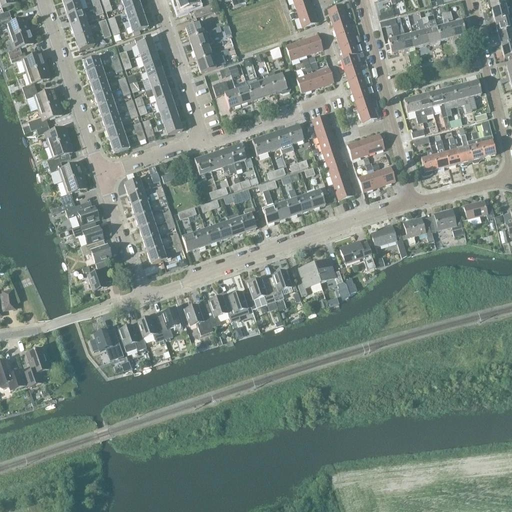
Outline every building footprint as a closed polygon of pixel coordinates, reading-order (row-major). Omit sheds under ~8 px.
[(14,0),(0,0),(0,9),(0,10),(16,5),(14,0)] [(94,0),(91,1),(94,9),(100,7),(98,0),(94,0)] [(120,0),(124,11),(139,6),(137,0),(120,0)] [(191,8),(195,20),(218,12),(214,0),(196,6),(193,0),(174,0),(179,13),(191,8)] [(292,0),(297,13),(311,9),(308,0),(292,0)] [(505,6),(503,0),(488,0),(490,3),(488,3),(488,4),(489,9),(490,9),(491,9),(491,10),(505,6)] [(64,6),(68,18),(82,13),(79,1),(64,6)] [(109,4),(103,6),(105,13),(111,11),(109,4)] [(124,11),(128,22),(143,17),(139,6),(124,11)] [(327,11),(332,28),(347,23),(342,6),(327,11)] [(491,10),(494,22),(511,17),(511,12),(507,14),(505,6),(491,10)] [(100,7),(94,9),(97,16),(103,14),(100,7)] [(311,9),(297,13),(302,29),(316,25),(311,9)] [(394,17),(393,11),(378,14),(380,21),(394,17)] [(9,13),(0,16),(0,22),(11,19),(9,13)] [(68,18),(71,29),(86,24),(82,13),(68,18)] [(445,27),(437,29),(440,43),(453,39),(449,26),(448,22),(446,14),(442,15),(445,27)] [(143,17),(128,22),(132,34),(147,29),(143,17)] [(498,34),(511,31),(511,30),(511,17),(494,22),(498,34)] [(0,28),(0,29),(1,28),(4,35),(8,33),(10,39),(30,33),(28,25),(27,26),(25,20),(13,24),(11,19),(0,22),(0,28)] [(111,29),(117,27),(114,19),(108,21),(111,29)] [(400,19),(395,20),(396,25),(403,52),(416,49),(412,35),(404,37),(400,19)] [(426,19),(421,20),(428,46),(433,45),(435,47),(439,46),(440,43),(437,29),(430,31),(426,19)] [(420,33),(412,35),(416,49),(428,46),(421,20),(417,21),(420,33)] [(99,24),(102,32),(108,30),(105,22),(99,24)] [(200,23),(185,28),(189,40),(203,35),(200,23)] [(332,28),(337,44),(352,39),(347,23),(332,28)] [(454,25),(449,26),(453,39),(465,36),(462,23),(454,25)] [(71,29),(75,41),(90,36),(86,24),(71,29)] [(394,40),(388,42),(391,55),(403,52),(396,25),(391,27),(394,40)] [(117,27),(111,29),(113,36),(119,34),(117,27)] [(108,30),(102,32),(104,39),(110,37),(108,30)] [(511,44),(511,33),(511,31),(498,34),(501,47),(511,44)] [(14,52),(7,55),(9,60),(21,56),(19,51),(33,46),(32,40),(33,40),(30,33),(10,39),(14,52)] [(203,35),(189,40),(193,51),(207,46),(212,45),(209,36),(208,33),(203,35)] [(90,36),(75,41),(79,52),(94,47),(90,36)] [(317,37),(301,43),(306,57),(322,52),(317,37)] [(140,57),(154,52),(151,41),(144,43),(143,38),(134,41),(140,57)] [(343,60),(355,56),(358,55),(352,39),(337,44),(343,60)] [(306,57),(301,43),(285,48),(290,63),(306,57)] [(511,44),(501,47),(504,59),(511,57),(511,44)] [(207,46),(193,51),(196,63),(211,58),(216,56),(215,54),(214,52),(210,54),(207,46)] [(270,61),(280,58),(277,49),(267,52),(270,61)] [(144,69),(158,64),(154,52),(140,57),(143,68),(144,69)] [(122,63),(128,61),(125,53),(119,55),(122,63)] [(21,56),(9,60),(11,66),(21,62),(25,75),(46,67),(44,60),(42,60),(41,56),(26,61),(24,55),(21,56)] [(113,66),(119,64),(117,56),(110,58),(113,66)] [(211,58),(196,63),(200,74),(215,69),(213,64),(218,62),(223,61),(222,57),(217,59),(216,56),(211,58)] [(341,61),(346,76),(361,72),(355,56),(343,60),(341,61)] [(98,59),(83,64),(86,75),(102,70),(98,59)] [(128,61),(122,63),(125,71),(131,69),(128,61)] [(119,64),(113,66),(116,74),(122,72),(119,64)] [(158,64),(144,69),(143,68),(140,70),(141,75),(145,74),(147,80),(162,75),(164,74),(164,73),(163,69),(162,68),(160,69),(158,64)] [(30,87),(22,90),(24,95),(36,92),(34,86),(49,81),(47,76),(49,75),(46,67),(25,75),(30,87)] [(238,73),(236,68),(229,70),(231,76),(238,73)] [(102,70),(86,75),(90,87),(105,81),(102,70)] [(328,70),(312,75),(317,90),(333,85),(328,70)] [(346,76),(352,93),(366,88),(361,72),(346,76)] [(274,73),(269,75),(275,95),(280,93),(280,95),(282,96),(289,93),(290,92),(287,84),(286,83),(284,83),(282,75),(275,77),(274,73)] [(147,80),(151,91),(151,92),(166,87),(162,75),(147,80)] [(259,83),(264,99),(275,95),(269,75),(262,77),(264,81),(259,83)] [(317,90),(312,75),(296,80),(301,95),(317,90)] [(130,86),(136,84),(133,76),(127,78),(130,86)] [(121,89),(127,87),(124,79),(118,81),(121,89)] [(264,99),(259,83),(258,83),(257,80),(246,83),(247,87),(252,103),(264,99)] [(105,81),(90,87),(94,98),(109,93),(105,81)] [(241,106),(236,91),(229,93),(226,82),(212,87),(216,99),(225,96),(229,110),(241,106)] [(478,83),(465,86),(469,99),(481,96),(478,83)] [(138,91),(136,84),(130,86),(132,93),(138,91)] [(465,86),(453,89),(457,103),(464,101),(467,112),(472,111),(470,104),(469,99),(465,86)] [(127,87),(121,89),(123,97),(130,94),(127,87)] [(147,100),(153,98),(155,103),(170,98),(170,97),(171,97),(172,96),(171,92),(169,91),(168,92),(166,87),(151,92),(151,91),(144,93),(147,100)] [(252,103),(247,87),(236,91),(241,106),(252,103)] [(352,93),(357,109),(371,104),(366,88),(352,93)] [(453,89),(441,92),(446,112),(458,108),(457,103),(453,89)] [(36,92),(24,95),(26,101),(33,98),(38,111),(59,104),(56,96),(55,97),(53,92),(37,97),(36,92)] [(441,92),(428,95),(432,109),(439,108),(442,120),(443,120),(447,119),(447,118),(446,112),(441,92)] [(109,93),(94,98),(98,109),(113,104),(109,93)] [(428,95),(416,99),(423,124),(427,123),(424,111),(432,109),(428,95)] [(155,103),(159,115),(174,110),(170,98),(155,103)] [(135,101),(138,109),(143,107),(141,99),(135,101)] [(416,99),(403,102),(407,115),(415,113),(418,126),(423,124),(416,99)] [(128,112),(135,110),(132,102),(126,104),(128,112)] [(41,121),(28,125),(31,134),(36,132),(48,128),(46,122),(62,117),(60,112),(61,112),(59,104),(38,111),(41,121)] [(113,104),(98,109),(102,121),(117,116),(113,104)] [(371,104),(357,109),(362,125),(377,120),(371,104)] [(138,109),(140,117),(146,115),(143,107),(138,109)] [(135,110),(128,112),(131,120),(137,117),(135,110)] [(174,110),(159,115),(155,116),(156,121),(161,120),(163,125),(163,126),(178,121),(174,110)] [(475,118),(476,123),(487,120),(486,115),(475,118)] [(117,116),(102,121),(106,132),(121,127),(117,116)] [(311,122),(317,138),(332,133),(326,117),(311,122)] [(158,133),(164,130),(167,138),(182,133),(178,121),(163,126),(163,125),(156,127),(158,133)] [(462,127),(460,121),(452,123),(453,129),(462,127)] [(145,132),(151,130),(148,122),(143,124),(145,132)] [(485,139),(479,140),(484,160),(496,157),(492,143),(493,143),(488,123),(481,125),(485,139)] [(136,134),(142,132),(140,125),(133,127),(136,134)] [(121,127),(106,132),(109,144),(125,139),(121,127)] [(298,127),(286,131),(291,146),(303,142),(298,127)] [(48,128),(36,132),(38,138),(44,136),(48,148),(69,141),(66,134),(65,134),(63,129),(50,134),(48,128)] [(151,130),(145,132),(149,144),(155,142),(151,130)] [(286,131),(275,135),(280,150),(282,156),(293,152),(291,146),(286,131)] [(411,134),(412,139),(424,136),(423,131),(411,134)] [(142,132),(136,134),(139,142),(145,140),(142,132)] [(317,138),(322,154),(337,149),(332,133),(317,138)] [(473,142),(467,144),(468,148),(472,163),(472,164),(474,165),(478,164),(479,163),(479,161),(484,160),(479,140),(478,141),(477,133),(471,135),(473,142)] [(275,135),(263,139),(268,154),(280,150),(275,135)] [(380,136),(363,142),(368,156),(385,151),(380,136)] [(456,151),(460,166),(461,167),(462,168),(467,167),(468,166),(467,164),(472,163),(468,148),(467,144),(465,136),(460,138),(463,149),(456,151)] [(125,139),(109,144),(113,155),(128,150),(125,139)] [(263,139),(251,143),(256,158),(268,154),(263,139)] [(445,154),(444,154),(448,169),(460,166),(456,151),(453,139),(449,141),(450,147),(449,147),(450,152),(445,154)] [(53,161),(46,163),(48,168),(60,164),(58,159),(72,154),(70,149),(71,148),(69,141),(48,148),(53,161)] [(368,156),(363,142),(347,147),(352,162),(368,156)] [(440,155),(432,157),(436,171),(436,172),(448,169),(444,154),(445,154),(442,142),(437,144),(440,155)] [(236,173),(242,171),(239,164),(244,163),(247,170),(252,168),(248,154),(243,156),(240,147),(228,150),(234,166),(236,173)] [(322,154),(328,171),(342,166),(337,149),(322,154)] [(228,172),(227,168),(234,166),(228,150),(217,154),(222,169),(223,174),(228,172)] [(420,170),(422,177),(423,178),(431,176),(432,175),(431,173),(436,172),(436,171),(432,157),(431,152),(427,153),(428,159),(421,161),(423,169),(420,170)] [(217,154),(205,158),(210,173),(222,169),(217,154)] [(210,173),(205,158),(194,162),(197,171),(191,173),(195,185),(205,181),(204,176),(210,173)] [(298,165),(300,171),(307,169),(305,163),(298,165)] [(60,164),(48,168),(50,174),(58,171),(63,184),(83,177),(81,170),(79,170),(78,165),(62,170),(60,164)] [(300,171),(298,165),(289,168),(291,174),(300,171)] [(328,171),(333,187),(348,182),(342,166),(328,171)] [(390,169),(374,174),(379,189),(392,184),(395,183),(390,169)] [(275,173),(277,179),(285,176),(283,170),(275,173)] [(304,173),(306,179),(314,176),(312,170),(304,173)] [(277,179),(275,173),(267,176),(269,182),(277,179)] [(150,176),(153,185),(159,183),(156,174),(150,176)] [(161,178),(163,185),(175,181),(172,174),(161,178)] [(374,174),(358,180),(363,194),(379,189),(374,174)] [(290,178),(292,184),(299,182),(297,175),(290,178)] [(67,196),(58,199),(61,207),(73,203),(72,201),(73,201),(71,195),(86,190),(84,185),(86,185),(83,177),(63,184),(67,196)] [(290,178),(281,180),(283,187),(292,184),(290,178)] [(128,184),(124,186),(127,197),(143,192),(150,190),(148,185),(141,187),(139,181),(128,184)] [(248,182),(240,184),(242,190),(250,188),(248,182)] [(348,182),(333,187),(338,203),(353,198),(348,182)] [(266,185),(268,192),(276,189),(274,183),(266,185)] [(242,190),(240,184),(232,187),(234,193),(242,190)] [(327,195),(323,184),(313,187),(314,191),(307,194),(308,196),(313,211),(325,207),(321,197),(327,195)] [(260,195),(268,192),(266,185),(258,188),(260,195)] [(216,192),(219,198),(227,196),(225,189),(216,192)] [(164,198),(161,190),(156,192),(158,200),(164,198)] [(288,193),(291,202),(285,204),(290,219),(302,215),(296,200),(297,200),(294,191),(288,193)] [(143,192),(127,197),(131,209),(146,204),(151,202),(149,196),(144,198),(143,192)] [(219,198),(216,192),(209,194),(211,201),(219,198)] [(231,197),(234,204),(241,201),(239,195),(231,197)] [(308,196),(297,200),(296,200),(302,215),(313,211),(308,196)] [(231,197),(223,200),(225,207),(234,204),(231,197)] [(164,198),(158,200),(161,208),(167,206),(164,198)] [(284,201),(278,203),(279,206),(273,208),(278,223),(290,219),(285,204),(284,201)] [(208,205),(210,212),(218,209),(216,202),(208,205)] [(61,207),(60,208),(61,213),(65,212),(68,221),(75,218),(79,228),(82,227),(94,223),(95,224),(99,222),(96,215),(97,215),(98,214),(97,210),(95,209),(94,209),(94,208),(92,209),(90,203),(75,209),(73,203),(61,207)] [(481,225),(480,218),(487,216),(488,220),(494,219),(491,208),(485,209),(484,203),(463,208),(467,221),(469,228),(481,225)] [(146,204),(131,209),(135,220),(150,215),(146,204)] [(210,212),(208,205),(200,208),(202,214),(210,212)] [(278,223),(273,208),(262,212),(267,227),(278,223)] [(185,213),(187,219),(195,216),(193,210),(185,213)] [(244,218),(239,220),(244,235),(256,231),(252,222),(257,220),(253,210),(243,213),(244,218)] [(464,236),(462,229),(460,220),(455,221),(452,211),(434,216),(438,233),(452,229),(454,239),(464,236)] [(166,223),(172,221),(169,213),(163,215),(166,223)] [(187,219),(185,213),(177,215),(179,222),(187,219)] [(150,215),(135,220),(139,232),(154,227),(150,215)] [(237,215),(226,219),(227,224),(232,238),(244,235),(239,220),(237,215)] [(413,238),(425,235),(428,245),(434,243),(430,230),(424,231),(421,220),(411,223),(411,222),(403,224),(408,240),(409,245),(415,244),(413,238)] [(172,221),(166,223),(168,231),(174,229),(172,221)] [(79,228),(71,231),(74,240),(83,237),(86,247),(103,241),(99,228),(96,229),(95,224),(94,223),(82,227),(79,228)] [(227,224),(216,227),(221,242),(232,238),(227,224)] [(154,227),(139,232),(143,243),(158,238),(154,227)] [(216,227),(204,231),(209,246),(221,242),(216,227)] [(396,243),(399,253),(405,251),(402,240),(396,241),(392,227),(383,230),(384,232),(371,236),(375,250),(396,243)] [(204,231),(193,235),(198,250),(209,246),(204,231)] [(499,246),(508,243),(504,231),(495,234),(499,246)] [(189,237),(181,239),(186,254),(198,250),(193,235),(189,237)] [(173,245),(179,244),(177,236),(171,237),(173,245)] [(158,238),(143,243),(147,255),(162,250),(158,238)] [(86,247),(80,249),(83,258),(91,255),(95,266),(104,263),(112,260),(107,246),(105,247),(103,241),(86,247)] [(179,244),(173,245),(176,253),(182,252),(179,244)] [(340,251),(345,266),(363,260),(364,263),(366,272),(374,270),(366,245),(360,247),(359,245),(340,251)] [(162,250),(147,255),(150,266),(166,261),(171,259),(169,253),(163,255),(162,250)] [(333,275),(329,261),(313,266),(320,285),(335,280),(337,286),(342,284),(338,273),(333,275)] [(97,273),(87,277),(92,293),(106,288),(105,285),(111,283),(104,263),(95,266),(97,273)] [(320,285),(313,266),(298,271),(303,285),(297,287),(301,298),(307,296),(305,290),(311,288),(313,296),(323,292),(320,285)] [(267,281),(275,303),(283,300),(280,292),(291,288),(286,272),(279,274),(277,273),(274,274),(273,276),(272,277),(272,279),(267,281)] [(255,310),(267,306),(275,303),(267,281),(262,282),(261,280),(260,280),(259,279),(258,278),(254,280),(253,281),(254,283),(247,285),(253,301),(255,310)] [(342,284),(337,286),(341,298),(349,295),(346,287),(342,284)] [(0,317),(1,317),(0,311),(5,310),(6,312),(14,310),(12,293),(3,294),(3,298),(0,298),(0,317)] [(228,301),(223,302),(227,314),(226,315),(230,325),(239,322),(236,313),(247,309),(242,294),(227,299),(228,301)] [(208,305),(204,307),(211,329),(219,326),(216,318),(226,315),(227,314),(223,302),(222,298),(215,301),(215,299),(213,299),(209,300),(208,301),(209,303),(208,303),(208,305)] [(198,307),(184,311),(189,327),(196,325),(200,338),(212,334),(211,329),(204,307),(198,309),(198,307)] [(162,317),(156,319),(164,341),(172,338),(169,329),(181,326),(175,310),(169,312),(168,311),(167,310),(163,312),(162,313),(162,314),(161,315),(162,317)] [(143,321),(137,323),(138,327),(142,339),(143,339),(153,335),(155,343),(164,341),(156,319),(151,321),(151,318),(150,319),(149,318),(148,317),(144,318),(143,320),(143,321)] [(132,327),(119,332),(126,354),(137,350),(137,352),(146,349),(143,339),(142,339),(138,327),(133,329),(132,327)] [(95,342),(89,344),(93,355),(110,349),(114,362),(123,359),(114,332),(108,334),(107,332),(93,337),(95,342)] [(32,372),(24,375),(29,388),(42,384),(38,374),(49,370),(42,350),(26,355),(32,372)] [(0,387),(1,389),(4,391),(10,388),(11,392),(24,387),(20,373),(12,376),(7,361),(3,363),(1,362),(0,361),(0,387)] [(128,364),(121,366),(123,374),(124,373),(130,372),(131,371),(128,364)]
